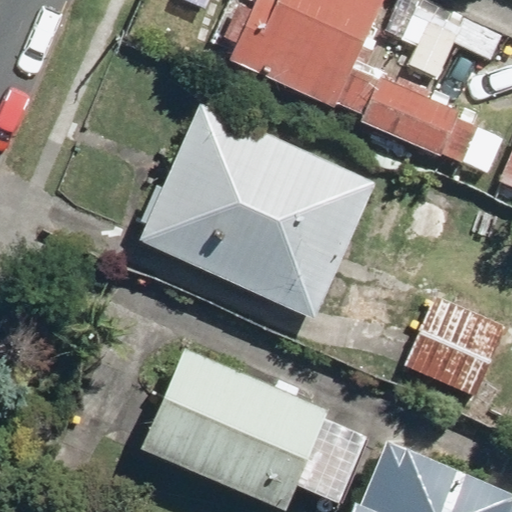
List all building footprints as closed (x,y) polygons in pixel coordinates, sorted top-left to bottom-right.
[(230,0),(212,41),(371,110),(368,117),(446,150),(447,149),(485,165),(501,129),(463,112),(466,105),(362,60),(388,0),(230,0)] [(441,16),(399,0),(398,0),(387,30),(417,41),(408,64),(451,80),(465,42),(498,55),(507,30),(444,6),(441,16)] [(383,177),(207,95),(169,180),(163,177),(145,217),(152,220),(146,231),(322,312),(383,177)] [(511,150),(501,179),(511,183),(511,150)] [(511,326),(444,293),(412,361),(480,393),(511,326)] [(335,403),(193,338),(151,438),(294,501),(318,448),(335,403)] [(511,511),(511,483),(394,433),(368,495),(363,493),(354,511),(511,511)]
